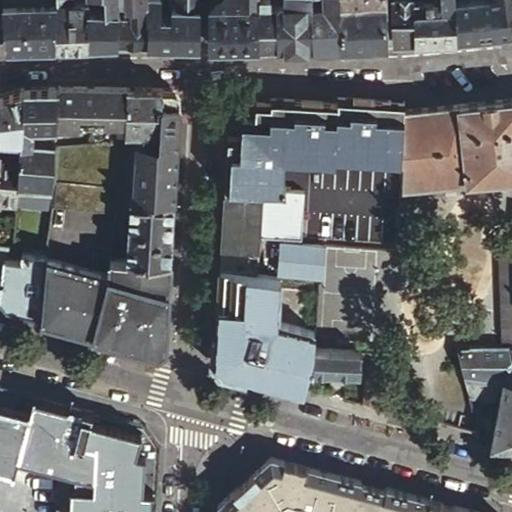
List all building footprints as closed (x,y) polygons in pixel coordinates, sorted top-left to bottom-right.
[(5,42),(55,41),(55,0),(2,3),(2,15),(5,42)] [(72,41),(87,41),(87,6),(87,0),(55,0),(55,41),(62,42),(72,41)] [(87,41),(118,40),(118,12),(117,0),(105,0),(106,8),(87,6),(87,41)] [(118,40),(147,41),(146,14),(146,0),(123,0),(124,5),(131,5),(131,12),(118,12),(118,40)] [(180,43),(179,6),(176,6),(169,6),(168,0),(158,0),(159,14),(146,14),(147,41),(180,43)] [(207,0),(208,43),(258,43),(257,0),(207,0)] [(257,0),(258,43),(276,43),(275,2),(269,2),(268,0),(257,0)] [(275,2),(276,43),(313,43),(312,17),(311,0),(284,0),(285,3),(275,2)] [(312,17),(313,43),(339,42),(337,0),(323,0),(324,16),(312,17)] [(337,0),(339,42),(341,42),(344,42),(347,42),(358,41),(386,39),(384,0),(337,0)] [(390,0),(392,39),(413,37),(411,0),(390,0)] [(411,0),(413,37),(455,33),(454,0),(411,0)] [(454,0),(455,33),(494,29),(508,27),(510,0),(454,0)] [(200,7),(179,6),(180,43),(200,43),(200,7)] [(56,115),(58,85),(48,85),(40,86),(22,86),(18,178),(53,180),(54,159),(55,143),(56,115)] [(125,125),(127,86),(58,85),(56,115),(55,143),(125,136),(125,125)] [(18,178),(22,86),(0,93),(0,193),(17,195),(18,188),(18,178)] [(171,87),(127,86),(125,125),(140,125),(145,126),(144,143),(139,142),(135,195),(129,194),(125,258),(170,260),(175,157),(179,98),(171,87)] [(403,158),(405,108),(403,108),(404,99),(378,98),(371,98),(337,95),(336,100),(270,96),(270,102),(255,101),(254,119),(241,118),(240,136),(228,136),(225,185),(285,188),(285,182),(282,182),(283,155),(334,158),(335,153),(403,158)] [(511,96),(494,99),(405,108),(403,158),(401,184),(511,172),(511,96)] [(303,189),(285,188),(225,185),(219,267),(257,269),(260,233),(301,235),(303,189)] [(52,196),(52,190),(18,188),(17,195),(16,204),(51,209),(52,199),(52,196)] [(321,275),(324,243),(301,241),(281,239),(278,272),(321,275)] [(0,306),(37,316),(38,313),(39,309),(40,307),(41,304),(41,298),(41,290),(41,281),(41,276),(42,274),(43,266),(45,254),(22,251),(21,258),(3,257),(5,243),(0,242),(0,306)] [(511,245),(500,246),(504,342),(511,341),(511,245)] [(43,306),(40,317),(158,348),(166,342),(168,289),(170,260),(125,258),(113,257),(110,257),(109,273),(47,257),(45,269),(44,274),(44,275),(44,282),(43,297),(43,305),(43,306)] [(283,276),(219,267),(215,356),(221,365),(302,387),(306,370),(312,346),(314,327),(317,281),(317,279),(283,276)] [(501,375),(511,376),(511,341),(504,342),(457,343),(464,377),(499,382),(501,375)] [(312,346),(306,370),(364,372),(370,372),(371,349),(328,347),(312,346)] [(477,428),(477,433),(478,443),(511,444),(511,376),(501,375),(499,382),(464,377),(466,386),(467,390),(470,399),(475,416),(477,428)] [(0,464),(13,468),(18,454),(75,469),(93,470),(93,485),(74,483),(71,483),(68,511),(150,511),(152,487),(143,486),(146,452),(137,449),(140,430),(90,417),(91,410),(33,394),(29,408),(0,400),(0,464)] [(484,511),(473,509),(447,502),(398,489),(270,455),(215,504),(214,511),(484,511)] [(93,470),(75,469),(74,483),(93,485),(93,470)]
